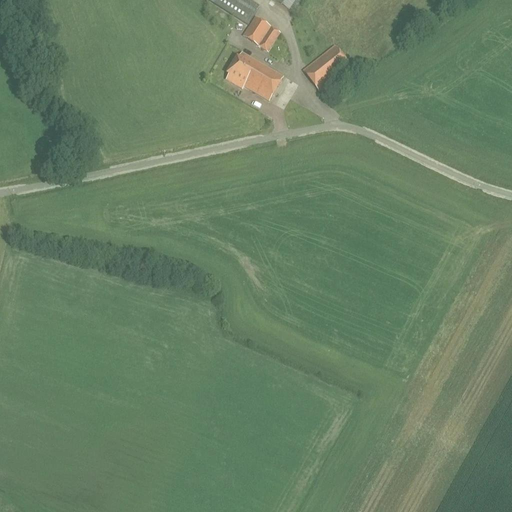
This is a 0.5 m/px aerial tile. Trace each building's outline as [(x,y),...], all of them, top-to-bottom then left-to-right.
[(259,9),(245,0),(207,0),(248,26),(259,9)] [(301,0),(271,0),(293,14),(301,0)] [(255,18),(243,37),(268,53),(280,33),(255,18)] [(333,47),(305,71),(321,90),(349,66),(333,47)] [(283,78),(242,54),(226,81),(242,90),(244,87),(269,102),(283,78)] [(323,92),(327,98),(336,91),(331,85),(323,92)]
